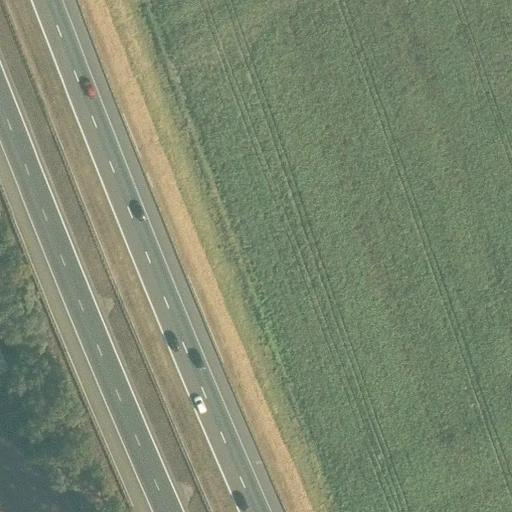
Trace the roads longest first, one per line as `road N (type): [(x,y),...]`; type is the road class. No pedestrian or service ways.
road 1 (motorway): [(272,511),(176,300),(57,0)]
road 2 (motorway): [(0,57),(187,511)]
